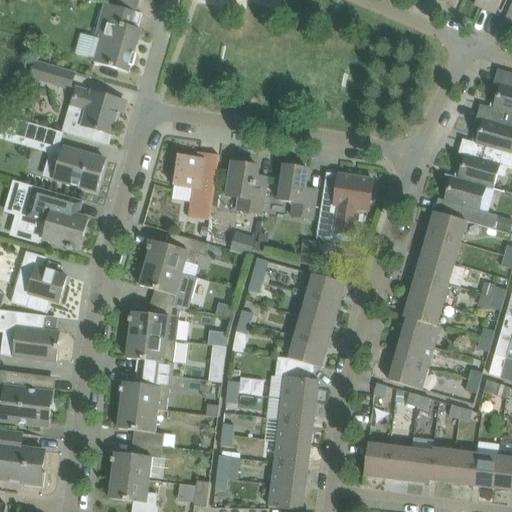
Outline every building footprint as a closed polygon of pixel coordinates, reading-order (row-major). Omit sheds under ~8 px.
[(476,0),(474,5),(485,10),(487,5),(498,10),(502,0),(476,0)] [(80,55),(90,58),(95,59),(94,63),(127,72),(129,66),(130,66),(130,65),(133,66),(136,54),(133,54),(134,52),(133,52),(139,29),(138,29),(142,14),(107,5),(103,20),(104,21),(100,35),(102,36),(101,40),(86,36),(80,55)] [(19,73),(33,76),(32,79),(70,90),(75,74),(36,63),(22,60),(19,73)] [(492,101),(490,108),(511,114),(511,73),(498,70),(494,84),(501,86),(496,103),(492,101)] [(77,89),(72,107),(64,133),(94,141),(97,131),(114,135),(123,102),(92,93),(77,89)] [(474,136),(472,143),(510,154),(511,154),(511,148),(511,114),(490,108),(481,105),(477,119),(484,121),(479,138),(474,136)] [(11,134),(60,148),(64,134),(14,119),(11,134)] [(457,171),(455,178),(486,188),(493,190),(497,176),(505,178),(507,168),(511,169),(511,154),(510,154),(472,143),(463,140),(459,154),(466,156),(461,173),(457,171)] [(106,160),(87,155),(64,148),(55,181),(97,193),(106,160)] [(173,186),(193,189),(189,218),(210,221),(214,192),(220,156),(205,154),(204,159),(178,155),(173,186)] [(238,211),(263,215),(269,179),(257,177),(258,167),(244,165),(245,160),(235,159),(234,163),(233,163),(228,197),(240,199),(238,211)] [(292,217),(294,217),(313,220),(317,195),(305,193),(309,170),(284,166),(281,186),(279,201),(294,203),(292,217)] [(317,238),(335,241),(336,234),(353,236),(357,210),(369,212),(374,180),(339,175),(336,197),(323,195),(317,238)] [(439,199),(435,213),(467,223),(494,230),(498,216),(479,211),(486,188),(455,178),(446,175),(445,176),(447,177),(446,183),(449,184),(445,201),(439,199)] [(84,201),(30,186),(15,236),(38,243),(40,238),(44,240),(54,243),(53,245),(73,251),(73,249),(80,251),(89,220),(79,217),(84,201)] [(435,213),(429,234),(461,243),(467,223),(435,213)] [(230,250),(252,257),(257,239),(235,233),(230,250)] [(429,234),(423,255),(455,264),(461,243),(429,234)] [(150,251),(146,264),(183,274),(186,262),(195,265),(198,255),(205,257),(209,246),(172,235),(169,246),(153,241),(151,247),(149,246),(148,251),(150,251)] [(303,242),(300,265),(312,268),(316,243),(303,242)] [(29,295),(30,295),(26,308),(47,314),(51,301),(60,304),(67,277),(43,270),(46,258),(27,253),(23,266),(36,270),(29,295)] [(423,255),(417,276),(449,285),(455,264),(423,255)] [(511,257),(504,256),(501,266),(511,269),(511,257)] [(161,293),(158,304),(181,309),(187,310),(196,278),(183,274),(146,264),(140,286),(161,293)] [(255,270),(252,280),(263,284),(266,273),(255,270)] [(314,275),(307,296),(340,306),(346,284),(314,275)] [(417,276),(411,297),(443,306),(449,285),(417,276)] [(263,284),(252,280),(249,291),(260,294),(263,284)] [(495,287),(493,298),(504,301),(507,290),(495,287)] [(307,296),(301,317),(334,327),(340,306),(307,296)] [(404,318),(407,319),(408,318),(437,327),(437,326),(443,306),(411,297),(404,318)] [(504,301),(493,298),(490,308),(501,311),(504,301)] [(130,336),(167,341),(176,342),(179,319),(181,309),(158,304),(155,316),(132,313),(132,318),(129,318),(129,323),(131,323),(130,336)] [(16,335),(13,356),(13,358),(37,361),(57,363),(61,333),(44,330),(45,318),(46,318),(47,317),(27,314),(0,311),(0,333),(8,334),(16,335)] [(243,312),(240,322),(251,325),(254,315),(243,312)] [(511,317),(506,315),(501,335),(511,339),(511,337),(511,317)] [(301,317),(295,338),(328,347),(334,327),(301,317)] [(407,319),(402,339),(434,349),(440,327),(437,326),(437,327),(408,318),(407,319)] [(251,325),(240,322),(237,332),(248,336),(251,325)] [(484,329),(481,340),(492,343),(495,332),(484,329)] [(501,335),(495,354),(506,358),(511,339),(501,335)] [(136,360),(135,372),(172,377),(175,354),(174,354),(176,342),(167,341),(130,336),(127,359),(136,360)] [(295,338),(289,359),(315,366),(315,367),(322,369),(328,347),(295,338)] [(402,339),(396,360),(428,369),(434,349),(402,339)] [(492,343),(481,340),(478,350),(489,353),(492,343)] [(506,358),(495,354),(489,375),(500,378),(506,358)] [(286,378),(283,399),(317,404),(320,382),(314,381),(315,367),(315,366),(289,359),(289,360),(278,358),(276,377),(286,378)] [(428,369),(396,360),(390,382),(422,391),(428,369)] [(0,404),(3,405),(1,421),(49,427),(51,406),(50,406),(52,393),(29,390),(31,375),(0,371),(0,404)] [(472,371),(469,381),(480,384),(483,374),(472,371)] [(123,393),(121,406),(158,411),(159,410),(168,411),(170,389),(171,389),(172,377),(135,372),(133,384),(124,383),(123,389),(121,388),(120,393),(123,393)] [(480,384),(469,381),(466,392),(477,395),(480,384)] [(488,381),(484,392),(494,395),(498,384),(488,381)] [(229,382),(227,393),(239,394),(240,383),(229,382)] [(377,384),(375,395),(385,398),(388,387),(377,384)] [(397,392),(396,403),(403,403),(404,393),(397,392)] [(239,394),(227,393),(226,403),(237,405),(239,394)] [(407,405),(418,408),(421,396),(410,393),(407,405)] [(421,396),(418,408),(428,411),(431,399),(421,396)] [(283,399),(280,421),(314,425),(317,404),(283,399)] [(449,417),(459,420),(463,409),(452,405),(449,417)] [(141,432),(139,444),(163,447),(165,435),(156,434),(158,411),(121,406),(118,430),(141,432)] [(463,409),(459,420),(470,423),(473,412),(463,409)] [(280,421),(278,442),(311,447),(314,425),(280,421)] [(224,425),(222,436),(234,437),(235,426),(224,425)] [(0,480),(24,483),(23,486),(44,489),(46,472),(43,472),(45,452),(21,449),(23,434),(3,432),(0,431),(0,480)] [(234,437),(222,436),(221,446),(232,448),(234,437)] [(278,442),(275,464),(309,468),(311,447),(278,442)] [(114,464),(113,477),(150,481),(153,458),(162,460),(163,447),(139,444),(138,455),(115,453),(115,459),(112,459),(112,463),(114,464)] [(364,476),(387,479),(391,447),(368,444),(364,476)] [(387,479),(408,482),(412,450),(391,447),(387,479)] [(430,481),(431,481),(451,484),(455,452),(433,449),(433,453),(434,453),(430,481)] [(430,485),(431,481),(430,481),(434,453),(433,453),(412,450),(408,482),(430,485)] [(451,484),(473,487),(477,455),(455,452),(451,484)] [(473,487),(494,489),(498,457),(477,455),(473,487)] [(220,457),(217,479),(228,480),(228,479),(237,481),(240,459),(220,457)] [(494,489),(511,491),(511,459),(498,457),(494,489)] [(275,464),(272,485),(306,490),(309,468),(275,464)] [(150,481),(113,477),(110,500),(134,503),(132,511),(158,511),(158,509),(156,506),(157,495),(148,494),(150,481)] [(228,480),(217,479),(216,489),(227,491),(228,480)] [(197,482),(194,507),(207,508),(210,483),(197,482)] [(306,490),(272,485),(270,507),(303,511),(306,490)]
